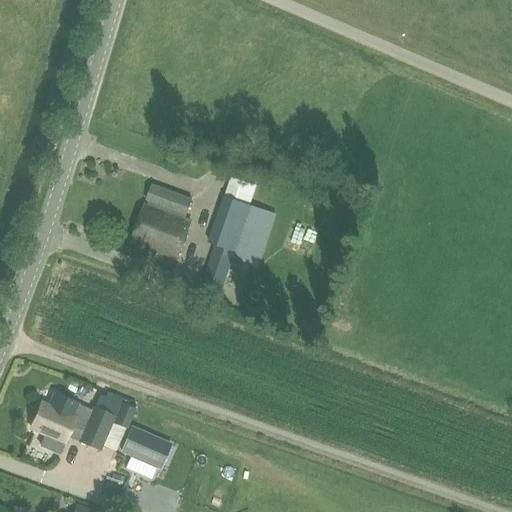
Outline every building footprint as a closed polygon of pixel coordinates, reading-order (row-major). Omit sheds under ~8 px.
[(276,214),(249,205),(256,184),(230,176),(223,197),(222,197),(207,242),(213,244),(201,280),(220,288),(232,258),(257,267),(276,214)] [(147,201),(146,204),(183,217),(184,214),(185,214),(191,198),(151,183),(144,200),(147,201)] [(188,219),(183,217),(146,204),(144,203),(131,242),(175,257),(188,219)] [(286,221),(281,238),(295,243),(301,226),(286,221)] [(65,435),(99,450),(115,415),(91,405),(89,409),(78,404),(79,403),(62,396),(52,391),(47,404),(41,402),(30,427),(62,441),(65,435)] [(134,409),(121,404),(113,423),(126,428),(134,409)] [(157,465),(159,466),(170,442),(131,425),(120,449),(130,453),(124,469),(150,480),(157,465)] [(72,511),(99,511),(76,503),(72,511)]
